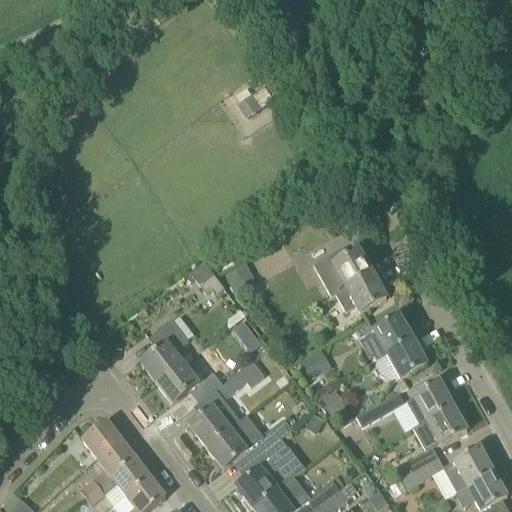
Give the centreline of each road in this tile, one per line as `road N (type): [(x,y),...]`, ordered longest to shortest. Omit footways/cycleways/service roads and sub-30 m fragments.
road 1 (unclassified): [(511,431),(270,0)]
road 2 (residential): [(203,511),(111,393),(74,398)]
